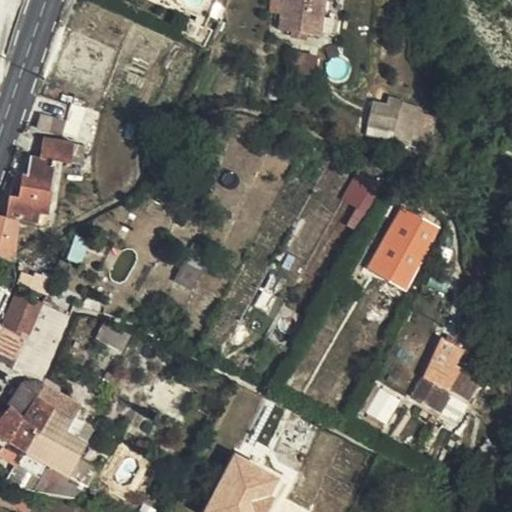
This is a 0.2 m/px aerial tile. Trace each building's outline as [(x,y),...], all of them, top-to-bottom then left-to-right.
[(323,0),(283,0),(279,29),(319,35),(323,0)] [(390,100),(373,98),(369,130),(433,137),(437,105),(390,100)] [(61,129),(65,118),(40,112),(37,123),(61,129)] [(40,155),(58,158),(73,161),(77,141),(45,134),(40,155)] [(7,214),(19,216),(38,220),(39,209),(46,210),(58,158),(40,155),(30,153),(25,172),(21,172),(17,192),(10,192),(7,214)] [(395,208),(390,218),(408,227),(412,218),(395,208)] [(0,212),(0,263),(15,262),(19,216),(7,214),(0,212)] [(390,218),(365,263),(384,273),(392,259),(405,266),(412,253),(397,245),(408,227),(390,218)] [(405,266),(392,259),(384,273),(398,281),(406,267),(405,266)] [(384,273),(365,263),(362,268),(396,286),(398,281),(384,273)] [(28,288),(31,276),(20,272),(15,285),(28,288)] [(50,291),(54,280),(32,273),(31,276),(28,288),(43,291),(50,291)] [(26,330),(39,303),(16,292),(4,320),(10,323),(26,330)] [(19,352),(12,367),(27,375),(28,373),(37,378),(43,374),(68,314),(40,302),(39,303),(26,330),(27,333),(19,352)] [(27,333),(26,330),(10,323),(7,328),(1,343),(19,352),(27,333)] [(106,324),(99,337),(118,347),(125,334),(106,324)] [(413,379),(437,394),(449,371),(443,368),(453,351),(436,341),(413,379)] [(77,404),(35,379),(15,379),(0,404),(28,420),(35,423),(47,401),(71,415),(77,404)] [(426,419),(437,400),(416,389),(406,407),(426,419)] [(70,416),(71,415),(47,401),(35,423),(52,433),(57,427),(63,430),(70,416)] [(28,420),(0,404),(0,405),(0,435),(14,442),(16,442),(28,420)] [(63,430),(57,427),(52,433),(40,456),(50,465),(64,475),(74,457),(82,442),(71,436),(80,421),(70,416),(63,430)] [(52,433),(35,423),(28,420),(16,442),(31,451),(40,456),(52,433)] [(80,421),(71,436),(82,442),(90,428),(80,421)] [(28,485),(37,488),(50,465),(40,456),(31,451),(27,459),(12,451),(9,455),(19,460),(26,463),(36,470),(28,485)] [(205,511),(257,511),(277,475),(232,451),(201,510),(205,511)] [(0,473),(9,477),(19,460),(9,455),(0,472),(0,473)] [(64,475),(81,485),(91,467),(74,457),(64,475)] [(9,477),(28,485),(36,470),(26,463),(19,460),(9,477)] [(76,493),(82,486),(81,485),(64,475),(50,465),(37,488),(62,498),(67,497),(72,496),(76,493)] [(8,488),(0,484),(0,501),(3,502),(8,488)]
